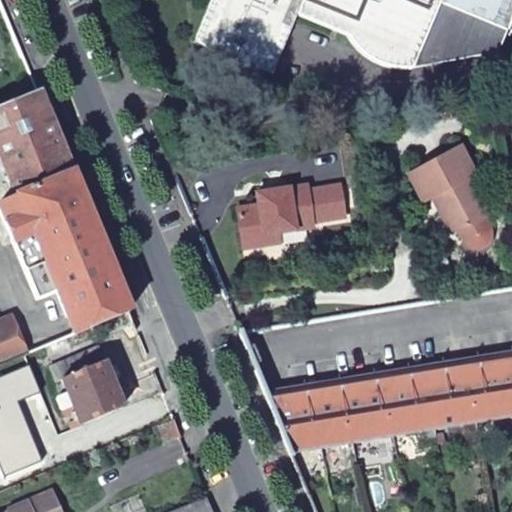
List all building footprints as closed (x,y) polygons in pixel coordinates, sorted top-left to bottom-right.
[(511,0),(211,0),(192,46),(268,78),(295,17),(343,38),(346,43),(366,63),(382,71),(411,73),(412,73),(420,54),(450,65),(498,56),(511,18),(511,0)] [(412,73),(450,65),(420,54),(412,73)] [(128,312),(36,91),(0,105),(0,169),(13,200),(0,205),(0,219),(36,303),(55,295),(71,336),(92,327),(128,312)] [(408,177),(422,204),(436,197),(443,211),(441,217),(448,229),(459,234),(460,232),(465,242),(476,253),(485,252),(491,245),(489,230),(484,220),(487,218),(468,180),(475,176),(461,148),(408,177)] [(257,206),(236,209),(241,249),(264,245),(262,236),(278,234),(313,229),(312,223),(343,218),(339,187),(306,192),(305,187),(256,195),(257,206)] [(279,243),(278,234),(262,236),(264,245),(279,243)] [(3,364),(5,369),(30,360),(47,357),(96,337),(92,327),(71,336),(26,355),(3,364)] [(124,406),(98,344),(69,356),(76,372),(62,378),(82,425),(124,406)] [(511,411),(511,351),(263,389),(288,447),(511,411)] [(63,511),(53,488),(0,510),(0,511),(63,511)] [(211,511),(206,497),(170,511),(211,511)]
